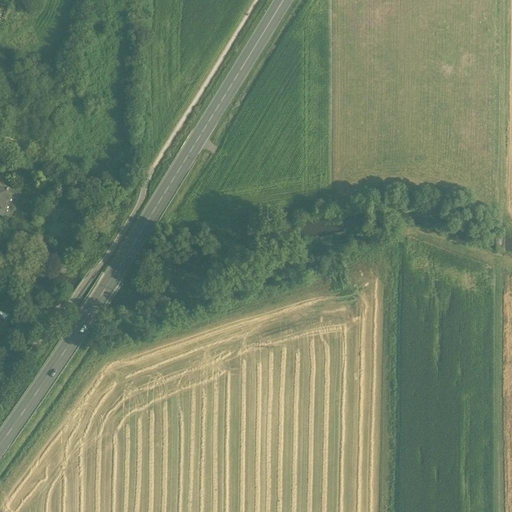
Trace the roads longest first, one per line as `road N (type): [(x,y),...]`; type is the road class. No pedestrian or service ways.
road 1 (secondary): [(0,444),(282,0)]
road 2 (track): [(502,0),(502,511)]
